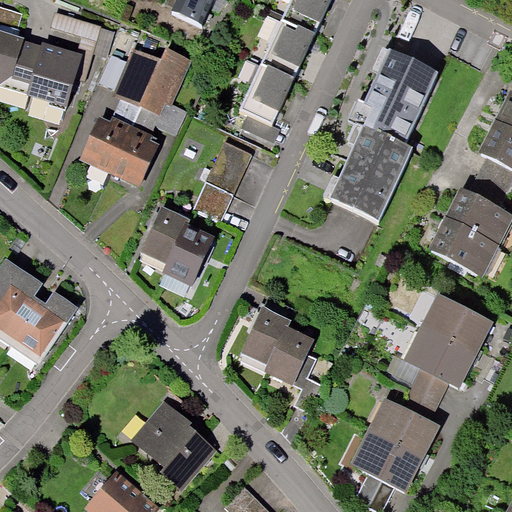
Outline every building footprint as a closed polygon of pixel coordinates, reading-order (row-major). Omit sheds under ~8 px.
[(210,32),(224,0),(180,0),(174,15),(210,32)] [(338,0),(293,0),(283,22),(321,39),(338,0)] [(0,8),(0,28),(17,33),(22,15),(0,8)] [(321,39),(283,22),(263,67),(300,84),(321,39)] [(29,44),(0,34),(0,83),(15,88),(29,44)] [(165,59),(145,108),(171,119),(200,53),(173,41),(165,59)] [(165,59),(140,49),(119,97),(145,108),(165,59)] [(88,62),(50,50),(35,98),(54,104),(56,99),(75,105),(88,62)] [(439,80),(391,57),(357,127),(365,131),(406,151),(439,80)] [(300,84),(263,67),(243,111),(280,128),(300,84)] [(511,101),(499,127),(511,133),(511,101)] [(132,131),(101,117),(81,162),(113,175),(132,131)] [(511,133),(499,127),(483,156),(511,171),(511,133)] [(132,131),(113,175),(145,189),(164,145),(132,131)] [(406,151),(365,131),(331,202),(382,226),(415,155),(406,151)] [(511,219),(511,215),(467,190),(450,220),(497,247),(511,219)] [(192,223),(162,210),(142,254),(173,268),(189,232),(192,223)] [(497,247),(450,220),(433,250),(479,276),(497,247)] [(219,245),(189,232),(173,268),(169,275),(200,289),(219,245)] [(48,290),(11,266),(0,282),(0,343),(14,352),(46,304),(41,300),(48,290)] [(498,322),(444,294),(427,326),(481,354),(498,322)] [(50,307),(46,304),(14,352),(41,370),(80,312),(57,297),(50,307)] [(244,355),(272,368),(292,327),(294,322),(267,309),(244,355)] [(481,354),(427,326),(410,359),(464,387),(481,354)] [(269,374),(296,388),(319,340),(292,327),(272,368),(269,374)] [(443,427),(389,398),(372,432),(426,460),(443,427)] [(182,491),(217,449),(187,424),(190,421),(168,403),(154,421),(162,428),(144,451),(170,473),(166,478),(182,491)] [(426,460),(372,432),(354,465),(408,494),(426,460)] [(158,511),(160,511),(119,474),(90,507),(96,511),(158,511)] [(269,511),(245,487),(224,508),(228,511),(269,511)]
